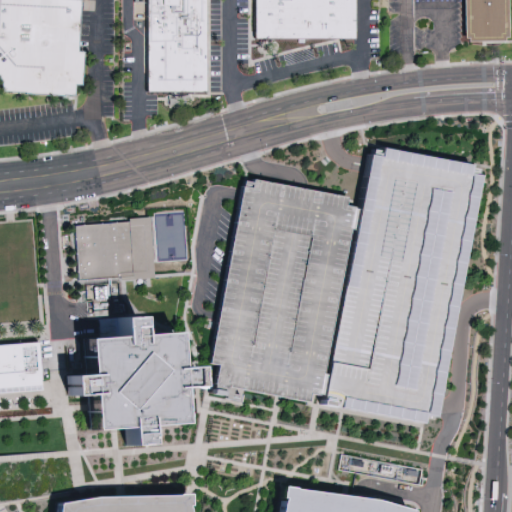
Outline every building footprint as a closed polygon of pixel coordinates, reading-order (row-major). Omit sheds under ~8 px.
[(72,98),(0,94),(0,0),(78,0),(76,53),(82,53),(79,86),(73,86),(72,98)] [(145,93),(144,0),(204,0),(204,93),(173,93),(155,94),(145,93)] [(354,0),(355,42),(337,42),(256,41),(255,0),(354,0)] [(505,0),(506,37),(502,37),(502,41),(466,42),(466,39),(462,37),(462,32),(462,25),(462,19),(462,13),(462,7),(462,0),(505,0)] [(352,202),(320,388),(430,410),(431,407),(468,167),(361,149),(358,166),(352,202)] [(320,388),(286,381),(208,365),(218,312),(239,198),(242,181),(297,191),(352,202),(320,388)] [(77,285),(73,231),(127,227),(127,222),(150,220),(154,281),(122,282),(77,285)] [(135,317),(137,336),(171,333),(174,368),(192,367),(194,387),(175,389),(178,424),(144,427),(145,446),(123,447),(122,428),(113,429),(87,430),(86,407),(85,396),(66,396),(65,377),(84,375),(82,340),(116,336),(114,319),(135,317)] [(67,450),(0,456),(0,388),(40,385),(38,341),(0,343),(0,504),(74,493),(67,450)] [(416,468),(336,454),(333,469),(373,476),(374,469),(380,470),(379,477),(413,483),(416,468)] [(406,511),(273,511),(278,487),(340,495),(340,498),(358,500),(369,501),(406,511)] [(51,511),(52,504),(87,497),(117,495),(120,497),(185,494),(186,511),(51,511)]
